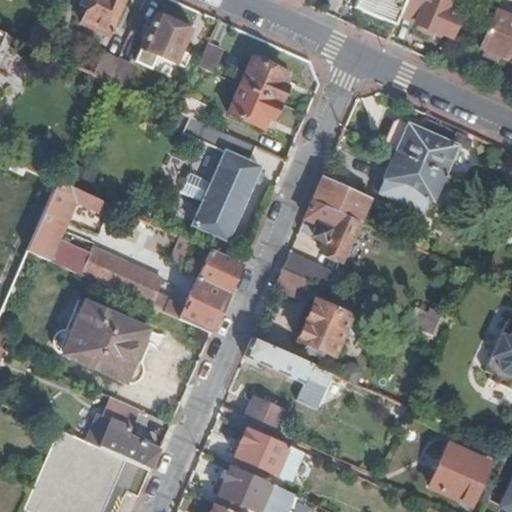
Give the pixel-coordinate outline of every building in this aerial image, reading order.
[(124,0),(82,0),(91,3),(82,23),(109,35),(124,0)] [(400,15),(406,0),(359,0),(356,8),(396,24),(400,15)] [(406,0),(400,15),(416,23),(415,26),(436,34),(436,32),(451,38),(460,18),(459,17),(465,4),(455,0),(406,0)] [(511,18),(495,11),(479,48),(511,62),(511,18)] [(157,15),(137,62),(151,68),(158,55),(185,67),(191,54),(183,50),(193,27),(175,19),(173,23),(157,15)] [(46,53),(57,29),(39,21),(28,45),(46,53)] [(221,51),(208,45),(198,66),(212,73),(221,51)] [(109,82),(119,59),(105,53),(95,75),(107,81),(109,82)] [(134,66),(119,59),(109,82),(124,89),(134,66)] [(240,86),(279,104),(286,86),(280,84),(284,73),(253,59),(240,86)] [(272,119),(279,104),(240,86),(229,113),(261,127),(266,116),(272,119)] [(206,106),(185,97),(178,113),(188,118),(198,122),(206,106)] [(394,153),(445,175),(458,146),(468,151),(472,140),(428,121),(424,131),(401,122),(395,125),(385,148),(394,153)] [(249,162),(254,148),(209,127),(203,143),(224,152),(203,201),(237,216),(259,167),(249,162)] [(432,202),(445,175),(394,153),(382,180),(384,181),(378,194),(420,213),(424,204),(429,204),(432,202)] [(0,315),(20,271),(29,250),(59,182),(35,171),(32,178),(42,183),(0,279),(0,315)] [(369,200),(323,179),(313,202),(358,223),(359,223),(369,200)] [(212,332),(241,264),(210,250),(201,270),(196,268),(192,276),(197,278),(185,307),(157,296),(162,282),(92,250),(85,264),(78,260),(80,255),(69,251),(67,255),(55,250),(76,203),(105,215),(109,205),(61,183),(59,182),(29,250),(212,332)] [(358,223),(313,202),(300,231),(325,242),(320,254),(341,263),(358,223)] [(384,222),(380,232),(396,239),(400,228),(384,222)] [(190,249),(179,244),(172,261),(183,266),(190,249)] [(318,266),(290,253),(282,271),(308,282),(310,283),(318,266)] [(40,279),(20,271),(0,315),(0,336),(4,338),(13,341),(40,279)] [(308,282),(282,271),(275,288),(301,300),(308,282)] [(348,316),(315,301),(298,340),(331,355),(342,333),(351,336),(355,335),(360,326),(358,322),(348,317),(348,316)] [(148,330),(87,303),(63,354),(125,381),(148,330)] [(511,320),(510,320),(485,372),(491,374),(488,379),(511,389),(511,320)] [(253,340),(245,358),(264,366),(267,370),(275,374),(280,373),(309,386),(301,402),(322,411),(337,376),(333,375),(253,340)] [(152,470),(161,451),(129,437),(140,412),(110,398),(102,415),(99,414),(86,441),(127,460),(152,470)] [(245,419),(277,432),(280,424),(285,412),(254,399),(245,419)] [(296,431),(280,424),(277,432),(293,440),(296,431)] [(289,481),(302,452),(249,429),(236,457),(289,481)] [(104,511),(127,460),(86,441),(61,430),(25,511),(104,511)] [(491,463),(449,444),(430,486),(472,505),(491,463)] [(274,511),(284,492),(232,467),(220,495),(257,511),(258,511),(259,511),(261,511),(274,511)] [(511,511),(511,483),(502,507),(511,511)]
